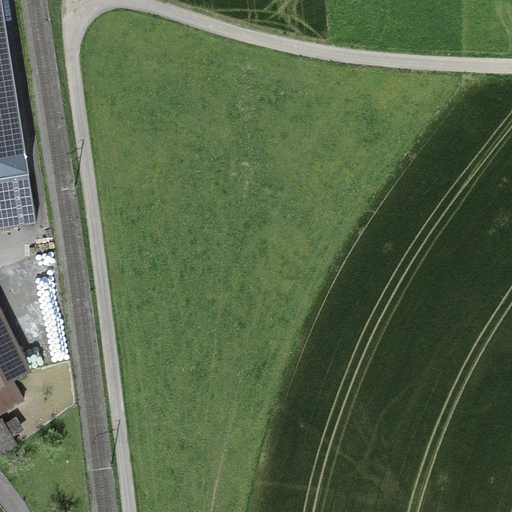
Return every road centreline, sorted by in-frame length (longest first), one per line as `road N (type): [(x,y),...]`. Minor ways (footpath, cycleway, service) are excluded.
road 1 (track): [(130,511),(72,62),(76,17),(95,0)]
road 2 (track): [(125,0),(342,56),(511,65)]
